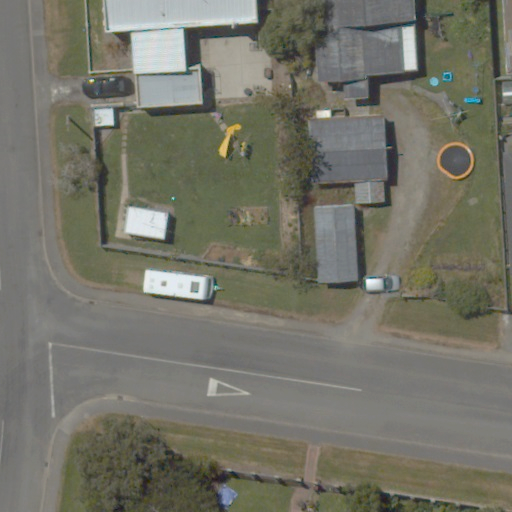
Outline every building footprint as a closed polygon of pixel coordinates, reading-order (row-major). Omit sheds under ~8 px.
[(258,0),(121,0),(127,70),(202,64),(197,16),(259,11),(258,0)] [(414,0),(310,0),(317,76),(363,72),(358,16),(415,11),(414,0)] [(306,114),(308,180),(352,179),(353,199),(386,198),(383,111),(306,114)] [(511,150),(503,151),(507,271),(511,270),(511,150)] [(173,204),(124,199),(121,234),(169,238),(173,204)] [(372,207),(306,207),(307,281),(373,280),(372,207)]
